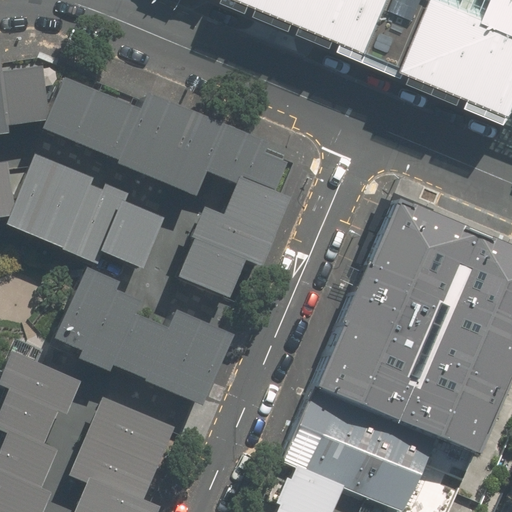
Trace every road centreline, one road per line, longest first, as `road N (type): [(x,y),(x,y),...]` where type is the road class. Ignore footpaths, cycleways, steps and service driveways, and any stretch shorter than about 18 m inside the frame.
road 1 (residential): [(365,122),(201,511)]
road 2 (residential): [(63,0),(365,122)]
road 3 (residential): [(365,122),(511,184)]
